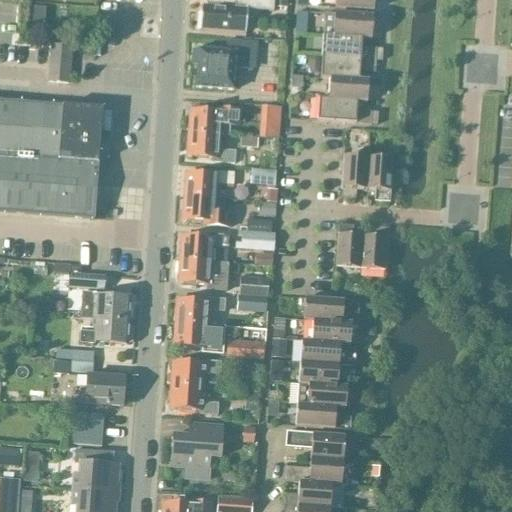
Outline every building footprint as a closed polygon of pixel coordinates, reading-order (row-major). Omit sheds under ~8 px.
[(205,0),(205,6),(201,6),(199,31),(245,34),(246,10),(273,12),(273,0),(205,0)] [(334,0),(334,9),(372,12),(372,0),(334,0)] [(308,14),(297,13),(295,34),(306,35),(308,14)] [(332,36),(332,37),(361,39),(361,40),(370,41),(372,18),(333,15),(332,36)] [(322,36),(321,58),(375,62),(381,62),(382,50),(376,50),(360,48),(361,40),(361,39),(332,37),(332,36),(322,36)] [(225,53),(197,52),(195,89),(233,92),(234,69),(245,70),(247,44),(225,43),(225,53)] [(50,45),(47,82),(68,84),(70,47),(50,45)] [(321,58),(319,80),(328,80),(329,80),(358,82),(358,81),(358,73),(374,74),(375,62),(321,58)] [(301,80),(293,79),(292,91),(300,92),(301,80)] [(329,80),(327,100),(327,101),(356,103),(365,104),(367,82),(358,81),(358,82),(329,80),(328,80),(329,80)] [(318,100),(316,122),(370,126),(376,126),(377,114),(371,113),(355,112),(356,103),(327,101),(327,100),(318,100)] [(0,213),(93,220),(93,218),(96,185),(97,168),(97,166),(98,150),(101,110),(62,107),(0,102),(0,213)] [(264,140),(279,141),(280,109),(265,108),(264,140)] [(218,113),(189,111),(188,135),(218,137),(230,137),(231,122),(236,123),(237,110),(218,109),(218,113)] [(218,150),(218,137),(188,135),(186,157),(215,159),(215,162),(233,164),(234,151),(218,150)] [(240,149),(257,150),(258,139),(241,138),(240,149)] [(343,158),(340,200),(350,200),(351,191),(365,192),(368,159),(343,158)] [(368,159),(365,192),(379,193),(378,202),(389,203),(392,161),(368,159)] [(274,173),(250,171),(249,185),(273,187),(274,173)] [(185,174),(183,198),(214,200),(215,186),(232,187),(232,173),(214,172),(214,176),(185,174)] [(213,215),(214,200),(183,198),(182,221),(211,223),(211,227),(229,228),(230,216),(213,215)] [(245,229),(245,233),(269,235),(269,223),(246,222),(245,229)] [(338,226),(334,268),(359,270),(361,237),(347,236),(348,227),(338,226)] [(361,237),(359,270),(384,271),(387,229),(377,229),(376,238),(361,237)] [(234,245),(234,250),(240,250),(268,252),(270,253),(273,253),(275,238),(275,235),(274,235),(272,235),(269,235),(245,233),(239,233),(237,233),(237,237),(241,237),(240,245),(234,245)] [(181,238),(179,262),(210,264),(211,248),(227,250),(228,237),(210,236),(210,240),(181,238)] [(259,255),(259,267),(266,267),(269,267),(271,267),(272,256),(270,256),(267,256),(259,255)] [(209,278),(210,264),(179,262),(177,284),(206,286),(206,290),(225,291),(225,279),(209,278)] [(35,267),(35,276),(47,277),(48,268),(35,267)] [(103,291),(104,278),(80,276),(80,268),(70,267),(68,289),(103,291)] [(240,279),(239,298),(267,300),(268,281),(240,279)] [(81,305),(80,319),(93,320),(128,323),(129,300),(96,298),(96,294),(82,293),(81,305)] [(11,295),(0,294),(0,308),(10,309),(11,295)] [(236,312),(263,314),(266,314),(267,300),(239,298),(237,298),(236,312)] [(176,301),(175,325),(205,327),(206,311),(223,312),(224,300),(206,299),(205,303),(176,301)] [(304,300),(302,322),(312,323),(312,322),(341,324),(341,315),(357,316),(358,303),(304,300)] [(273,319),(272,341),(283,342),(285,322),(285,320),(273,319)] [(79,334),(79,346),(93,347),(93,343),(126,345),(128,323),(93,320),(92,335),(79,334)] [(310,343),(339,345),(339,346),(349,347),(350,324),(341,324),(312,322),(312,323),(310,343)] [(175,325),(173,348),(202,350),(202,353),(202,355),(222,356),(224,329),(205,327),(175,325)] [(301,342),(299,364),(354,368),(354,356),(338,355),(339,346),(339,345),(310,343),(301,342)] [(227,343),(226,360),(262,362),(263,346),(227,343)] [(55,351),(55,361),(70,362),(70,363),(69,373),(91,374),(93,354),(71,352),(55,351)] [(172,364),(171,388),(202,391),(203,374),(219,375),(220,363),(202,362),(201,366),(172,364)] [(239,362),(237,377),(258,379),(260,379),(261,379),(262,363),(261,363),(248,362),(239,362)] [(299,364),(298,386),(307,386),(336,388),(336,387),(337,379),(353,380),(354,368),(299,364)] [(123,381),(124,379),(86,376),(84,405),(122,407),(123,390),(121,390),(122,381),(123,381)] [(298,386),(296,406),(306,406),(306,407),(335,409),(335,410),(344,410),(346,388),(336,387),(336,388),(307,386),(298,386)] [(171,388),(169,410),(198,412),(198,416),(216,417),(217,405),(201,404),(202,391),(171,388)] [(268,393),(267,404),(277,405),(278,394),(268,393)] [(245,395),(244,412),(257,413),(258,395),(245,395)] [(296,406),(295,428),(349,432),(350,419),(334,418),(335,410),(335,409),(306,407),(306,406),(296,406)] [(71,416),(69,446),(79,447),(99,449),(101,449),(103,417),(101,417),(81,415),(71,414),(71,416)] [(172,436),(170,467),(184,468),(183,482),(207,483),(208,470),(209,458),(220,459),(222,427),(196,425),(195,437),(172,436)] [(285,434),(284,449),(310,450),(309,460),(342,462),(343,438),(285,434)] [(373,451),(383,451),(384,441),(373,441),(373,451)] [(72,476),(71,493),(115,495),(117,467),(112,466),(113,454),(74,451),(73,465),(79,465),(78,477),(72,476)] [(282,468),(281,483),(298,484),(298,483),(330,486),(340,487),(342,462),(309,460),(308,470),(282,468)] [(284,495),(283,507),(329,510),(330,486),(298,483),(298,484),(297,496),(284,495)] [(113,511),(115,495),(71,493),(70,507),(76,507),(75,511),(113,511)] [(229,501),(227,511),(239,511),(240,502),(230,502),(229,501)] [(363,511),(371,511),(372,501),(363,501),(363,511)] [(163,503),(162,511),(209,511),(210,503),(193,502),(193,505),(163,503)]
